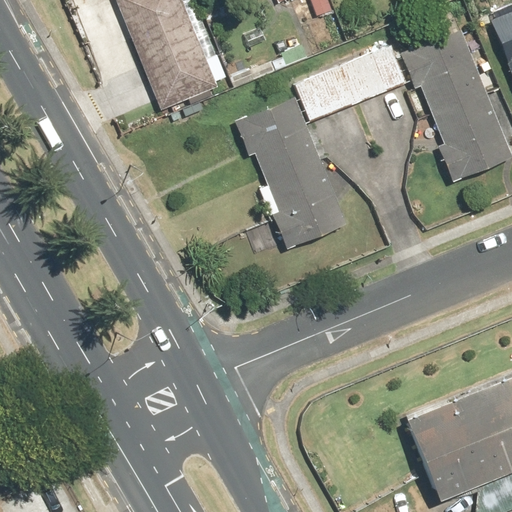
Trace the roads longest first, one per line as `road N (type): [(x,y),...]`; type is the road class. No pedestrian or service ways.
road 1 (secondary): [(0,35),(199,381)]
road 2 (residential): [(199,381),(511,257)]
road 3 (secondary): [(113,429),(0,232)]
road 4 (secondary): [(199,381),(273,511)]
